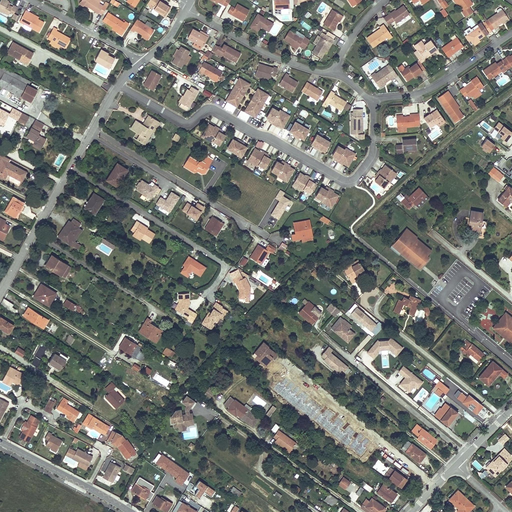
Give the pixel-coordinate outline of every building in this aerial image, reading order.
[(0,0),(0,10),(7,14),(9,11),(12,13),(16,7),(12,5),(11,6),(6,4),(7,1),(5,0),(0,0)] [(107,4),(103,1),(100,5),(97,3),(98,0),(79,0),(77,3),(82,6),(83,4),(85,6),(97,13),(100,15),(107,4)] [(152,8),(151,9),(157,12),(164,17),(169,8),(157,0),(152,0),(149,6),(152,8)] [(289,0),(274,0),(275,9),(290,9),(290,4),(289,0)] [(454,0),(455,1),(455,0),(457,0),(461,5),(466,12),(464,13),(467,17),(474,12),(471,8),(474,5),(470,0),(454,0)] [(227,13),(231,15),(232,13),(244,20),(249,10),(237,4),(234,8),(231,6),(227,13)] [(391,15),(385,19),(390,26),(396,22),(397,24),(411,15),(405,7),(397,12),(392,16),(391,15)] [(36,19),(28,14),(29,12),(24,10),(18,21),(23,23),(29,27),(31,27),(38,31),(43,22),(36,19)] [(494,30),(497,28),(498,30),(501,27),(500,26),(505,22),(511,18),(505,10),(504,10),(500,13),(491,20),(489,21),(488,22),(488,23),(489,24),(494,30)] [(105,23),(112,27),(117,31),(116,32),(120,34),(124,28),(127,24),(124,21),(123,22),(107,12),(102,19),(106,22),(105,23)] [(336,28),(339,23),(342,18),(333,12),(325,26),(335,33),(337,29),(336,28)] [(232,13),(231,15),(243,22),(244,20),(232,13)] [(257,15),(251,26),(259,30),(261,27),(268,32),(273,24),(257,15)] [(136,19),(129,29),(133,31),(134,30),(141,35),(148,39),(153,30),(150,28),(145,25),(144,24),(136,19)] [(276,36),(283,24),(276,20),(269,31),(276,36)] [(489,24),(488,23),(485,25),(491,33),(494,31),(494,30),(489,24)] [(377,35),(376,33),(369,38),(375,47),(388,38),(386,35),(390,32),(385,25),(381,28),(381,29),(382,30),(377,35)] [(485,25),(470,36),(476,44),(491,33),(485,25)] [(54,32),(55,30),(56,29),(52,26),(46,38),(50,40),(54,42),(58,44),(63,47),(69,37),(61,33),(60,35),(54,32)] [(204,35),(198,33),(192,30),(187,39),(202,47),(208,36),(204,34),(204,35)] [(268,44),(272,35),(267,33),(262,42),(268,44)] [(286,43),(293,47),(300,51),(301,48),(307,51),(311,43),(306,40),(305,42),(291,34),(286,43)] [(322,60),(326,53),(331,45),(333,46),(335,42),(326,37),(323,35),(321,39),(322,40),(313,55),(322,60)] [(207,45),(213,48),(217,39),(211,36),(207,45)] [(451,59),(454,56),(466,48),(460,39),(447,47),(444,50),(451,59)] [(441,50),(435,41),(428,46),(425,41),(418,46),(421,51),(418,54),(423,61),(423,62),(424,63),(428,61),(428,60),(427,59),(433,54),(434,56),(441,50)] [(11,43),(6,53),(24,62),(28,57),(30,58),(32,54),(11,43)] [(215,45),(212,51),(222,56),(222,55),(235,63),(239,55),(233,52),(234,50),(223,45),(221,48),(215,45)] [(174,58),(171,63),(180,68),(183,62),(183,61),(187,56),(189,52),(180,47),(178,50),(175,56),(174,58)] [(105,54),(98,51),(94,59),(108,67),(114,57),(106,53),(105,54)] [(510,68),(505,62),(504,60),(500,63),(498,61),(486,70),(492,79),(505,70),(505,71),(510,68)] [(423,61),(420,63),(426,71),(429,69),(424,63),(423,62),(423,61)] [(203,74),(210,77),(216,81),(217,79),(219,76),(220,75),(221,72),(203,62),(197,73),(201,75),(203,74)] [(402,69),(404,72),(410,80),(417,75),(418,76),(426,71),(420,63),(413,69),(411,67),(409,63),(402,69)] [(254,76),(262,78),(263,77),(266,78),(268,74),(271,75),(275,76),(277,68),(273,67),(272,68),(258,64),(254,76)] [(381,76),(377,79),(383,87),(389,83),(394,79),(395,81),(398,78),(402,76),(401,74),(393,64),(390,67),(380,74),(381,76)] [(0,66),(0,69),(29,85),(31,81),(1,65),(0,66)] [(29,85),(0,69),(0,84),(14,92),(16,93),(20,95),(31,101),(37,89),(29,85)] [(150,70),(143,85),(153,90),(160,76),(150,70)] [(286,75),(280,85),(293,92),(299,83),(289,78),(290,77),(286,75)] [(488,86),(481,76),(474,80),(469,84),(470,86),(467,88),(471,94),(473,97),(476,94),(479,98),(485,93),(483,89),(488,86)] [(239,77),(226,100),(237,106),(250,83),(239,77)] [(307,83),(302,91),(318,101),(324,92),(307,83)] [(183,96),(179,102),(189,107),(198,90),(191,86),(189,90),(186,89),(183,96)] [(258,88),(245,111),(256,117),(269,94),(258,88)] [(462,108),(458,102),(459,101),(452,92),(442,98),(460,122),(468,116),(462,108)] [(337,100),(338,98),(334,96),(330,94),(322,107),(326,109),(329,105),(342,113),(347,104),(339,99),(339,101),(337,100)] [(269,121),(272,123),(279,111),(272,107),(267,116),(270,119),(269,121)] [(279,111),(272,123),(276,125),(276,124),(283,128),(290,115),(280,109),(279,111)] [(260,110),(256,117),(260,120),(265,113),(260,110)] [(435,115),(435,114),(428,118),(435,127),(447,118),(442,111),(435,115)] [(29,117),(22,113),(17,122),(25,126),(29,117)] [(352,134),(359,134),(360,139),(365,138),(365,134),(363,134),(363,127),(362,127),(361,121),(363,121),(363,113),(351,113),(352,134)] [(146,126),(142,124),(136,120),(130,128),(140,134),(137,138),(145,143),(153,130),(154,131),(160,122),(148,115),(145,120),(149,122),(146,126)] [(405,118),(398,118),(399,128),(399,133),(409,132),(408,128),(421,127),(420,115),(412,115),(412,117),(405,118)] [(296,137),(297,135),(303,126),(296,122),(290,131),(294,133),(293,135),(296,137)] [(503,125),(499,122),(494,128),(501,134),(500,136),(505,140),(511,132),(511,131),(504,125),(503,125)] [(32,123),(26,136),(29,137),(34,140),(32,144),(40,149),(46,139),(38,134),(41,128),(32,123)] [(213,140),(220,128),(216,126),(216,127),(209,123),(202,136),(212,142),(213,140)] [(299,139),(300,137),(304,139),(309,130),(303,126),(297,135),(296,137),(299,139)] [(223,130),(220,128),(213,140),(220,144),(225,134),(222,132),(223,130)] [(317,150),(318,148),(324,138),(317,134),(312,144),(315,146),(314,148),(317,150)] [(233,138),(227,148),(234,152),(241,140),(238,138),(237,140),(233,138)] [(321,152),(322,150),(325,152),(331,143),(324,138),(318,148),(317,150),(321,152)] [(406,151),(411,151),(418,150),(417,139),(404,140),(405,145),(398,146),(399,154),(406,154),(406,151)] [(487,139),(482,146),(489,152),(495,145),(487,139)] [(244,142),(241,140),(234,152),(241,156),(247,146),(243,144),(244,142)] [(248,159),(258,164),(259,163),(266,152),(266,151),(263,149),(262,150),(256,146),(248,159)] [(335,160),(338,161),(345,150),(338,146),(333,155),(337,157),(335,160)] [(342,163),(342,162),(349,166),(356,154),(350,150),(346,148),(345,150),(338,161),(342,163)] [(266,151),(259,163),(262,165),(266,167),(272,157),(268,155),(269,153),(266,151)] [(26,172),(12,165),(10,164),(11,160),(3,155),(0,153),(0,176),(4,179),(7,173),(21,181),(26,172)] [(183,166),(192,172),(194,168),(196,169),(196,170),(201,174),(205,173),(213,160),(205,155),(202,161),(198,162),(189,156),(183,166)] [(496,160),(494,164),(501,168),(506,159),(503,157),(500,162),(496,160)] [(275,172),(278,174),(285,162),(282,161),(281,163),(277,161),(272,170),(275,172)] [(278,174),(278,176),(287,182),(295,169),(288,165),(289,164),(285,162),(285,163),(278,174)] [(113,172),(108,179),(115,185),(120,177),(122,178),(127,169),(117,163),(112,171),(113,172)] [(389,182),(391,183),(398,174),(386,165),(382,171),(381,170),(378,173),(389,182)] [(504,176),(496,170),(495,171),(493,175),(492,176),(499,182),(504,176)] [(293,185),(303,191),(304,189),(311,177),(307,175),(307,176),(300,172),(293,185)] [(385,188),(389,182),(378,173),(376,176),(378,178),(376,181),(385,188)] [(311,177),(304,189),(310,193),(316,184),(312,181),(314,179),(311,177)] [(150,199),(158,187),(154,185),(152,187),(141,180),(136,189),(142,193),(141,194),(146,197),(146,196),(150,199)] [(509,200),(510,200),(511,201),(511,189),(507,186),(505,189),(506,190),(498,200),(506,206),(509,202),(508,201),(509,200)] [(320,199),(323,201),(330,189),(327,187),(325,189),(322,187),(316,196),(320,199)] [(401,192),(396,197),(408,209),(414,203),(418,208),(430,197),(420,187),(410,196),(407,193),(404,196),(401,192)] [(279,219),(290,200),(283,196),(285,192),(280,189),(275,197),(280,200),(271,214),(279,219)] [(323,201),(322,202),(332,208),(339,195),(333,192),(333,191),(330,189),(329,190),(323,201)] [(171,209),(179,197),(171,192),(166,200),(160,197),(156,204),(165,209),(166,206),(171,209)] [(89,200),(85,207),(94,214),(104,199),(94,193),(92,198),(91,200),(89,200)] [(13,201),(6,212),(14,217),(19,209),(20,209),(24,203),(13,196),(11,199),(13,201)] [(11,199),(4,211),(6,212),(13,201),(11,199)] [(187,202),(182,210),(196,218),(203,206),(197,202),(195,206),(194,207),(191,205),(187,202)] [(183,214),(176,210),(173,216),(179,219),(183,214)] [(471,210),(468,223),(471,223),(470,228),(480,230),(482,216),(483,215),(483,212),(471,210)] [(210,219),(204,229),(214,235),(222,222),(210,215),(208,218),(210,219)] [(331,220),(323,215),(321,219),(328,223),(331,220)] [(4,223),(2,222),(3,220),(0,218),(0,238),(2,239),(9,226),(4,223)] [(81,224),(73,219),(68,225),(65,229),(64,228),(58,236),(76,249),(79,244),(74,240),(72,239),(77,232),(76,231),(78,228),(81,224)] [(294,222),(295,229),(297,229),(298,232),(296,233),(292,233),(294,240),(302,238),(302,241),(314,239),(313,234),(309,235),(308,231),(310,231),(309,225),(311,225),(310,219),(294,222)] [(134,231),(134,232),(142,237),(149,242),(155,233),(147,228),(144,227),(145,225),(137,220),(131,229),(134,231)] [(400,255),(402,252),(402,251),(408,256),(410,254),(423,265),(430,257),(428,256),(432,251),(421,242),(417,239),(418,237),(407,228),(402,234),(401,234),(390,247),(400,255)] [(278,249),(284,251),(287,244),(281,242),(278,249)] [(100,250),(109,254),(112,248),(103,244),(100,250)] [(252,253),(250,252),(248,256),(260,263),(263,265),(267,258),(264,256),(267,250),(270,252),(272,248),(266,244),(264,247),(258,244),(252,253)] [(423,265),(410,254),(408,256),(402,251),(402,252),(421,268),(422,266),(423,265)] [(45,265),(61,275),(68,265),(51,255),(45,265)] [(185,266),(181,272),(188,276),(192,270),(200,276),(206,267),(197,262),(196,264),(191,261),(192,259),(189,257),(184,265),(185,266)] [(358,260),(348,266),(349,269),(352,267),(351,266),(359,261),(358,260)] [(323,271),(325,268),(326,269),(329,265),(324,261),(321,265),(319,267),(323,271)] [(349,269),(348,266),(344,269),(352,283),(356,281),(354,277),(357,275),(356,274),(364,269),(359,261),(351,266),(352,267),(349,269)] [(68,265),(61,275),(64,277),(71,267),(68,265)] [(314,268),(313,269),(310,273),(314,277),(318,273),(319,272),(314,268)] [(241,275),(238,269),(230,273),(233,279),(241,275)] [(269,285),(268,286),(273,289),(277,281),(261,273),(257,280),(269,285)] [(248,284),(245,277),(242,279),(241,275),(233,279),(234,282),(236,282),(238,287),(239,290),(241,290),(241,291),(241,298),(243,298),(246,298),(250,299),(250,298),(250,291),(250,288),(248,284)] [(36,292),(34,296),(47,304),(54,292),(41,284),(38,288),(40,289),(38,292),(36,292)] [(54,292),(47,304),(49,305),(56,293),(54,292)] [(190,303),(190,292),(179,293),(180,301),(181,301),(181,302),(178,309),(184,313),(185,313),(184,314),(188,316),(192,310),(189,308),(188,308),(190,303)] [(402,300),(399,299),(394,311),(399,313),(404,304),(410,307),(408,313),(413,315),(420,299),(411,295),(409,299),(404,297),(402,300)] [(3,298),(0,304),(9,310),(11,307),(13,304),(10,303),(3,298)] [(309,302),(305,299),(303,301),(306,304),(299,312),(311,323),(315,318),(316,319),(319,315),(312,309),(315,306),(309,301),(309,302)] [(67,300),(65,304),(73,309),(75,305),(67,300)] [(228,311),(222,307),(223,306),(216,302),(215,304),(212,308),(213,309),(211,313),(210,314),(211,314),(210,317),(208,316),(206,317),(202,324),(208,327),(212,325),(213,324),(215,320),(216,321),(217,321),(219,317),(223,319),(228,311)] [(335,307),(332,304),(327,310),(330,312),(335,307)] [(28,307),(23,315),(43,328),(48,320),(28,307)] [(340,311),(335,307),(330,312),(335,317),(340,311)] [(376,335),(384,325),(379,321),(376,325),(357,307),(352,314),(366,326),(365,327),(370,332),(371,331),(376,335)] [(198,313),(192,310),(188,316),(194,320),(198,313)] [(511,317),(506,313),(495,326),(511,339),(511,340),(511,350),(509,354),(511,355),(511,317)] [(1,317),(0,317),(0,327),(9,333),(14,325),(1,317)] [(341,322),(343,320),(341,317),(331,328),(347,341),(351,336),(352,337),(355,334),(349,329),(341,322)] [(160,335),(157,334),(160,329),(149,322),(151,320),(147,318),(139,331),(156,341),(160,335)] [(351,326),(343,320),(341,322),(349,329),(351,326)] [(511,343),(511,340),(511,339),(495,326),(494,328),(511,343)] [(396,355),(403,347),(390,337),(388,340),(379,341),(389,348),(396,355)] [(125,338),(120,347),(123,349),(128,352),(135,357),(140,347),(125,338)] [(379,341),(378,340),(367,352),(373,357),(378,352),(377,351),(379,348),(380,349),(389,348),(379,341)] [(454,345),(452,348),(457,352),(460,350),(468,357),(470,354),(478,361),(484,354),(466,340),(461,346),(460,346),(461,345),(459,343),(458,344),(457,343),(455,345),(456,346),(456,347),(454,345)] [(263,364),(271,356),(273,357),(274,358),(277,355),(268,347),(268,346),(264,343),(255,352),(258,355),(256,358),(263,364)] [(14,352),(22,357),(26,351),(17,346),(14,352)] [(162,353),(168,356),(171,351),(166,347),(162,353)] [(342,375),(349,367),(331,352),(333,350),(330,347),(322,356),(326,358),(325,360),(342,375)] [(66,360),(54,353),(49,362),(60,369),(66,360)] [(273,357),(271,356),(263,364),(265,366),(273,357)] [(501,369),(492,361),(479,377),(486,383),(492,376),(494,377),(501,369)] [(146,366),(143,372),(149,374),(152,369),(146,366)] [(403,374),(407,369),(403,366),(399,371),(403,374)] [(10,385),(12,381),(13,380),(19,382),(23,385),(27,376),(9,367),(2,381),(10,385)] [(423,382),(410,371),(406,377),(400,384),(408,390),(413,383),(419,387),(423,382)] [(449,388),(439,380),(435,385),(445,393),(449,388)] [(112,381),(105,388),(108,391),(115,384),(112,381)] [(413,383),(408,390),(410,391),(415,385),(418,388),(419,387),(413,383)] [(113,389),(105,396),(108,399),(109,398),(113,403),(117,408),(124,401),(113,389)] [(483,406),(469,395),(467,397),(461,393),(457,398),(476,413),(483,406)] [(186,395),(182,402),(186,405),(190,407),(192,409),(197,403),(186,395)] [(244,406),(230,396),(224,404),(229,408),(227,409),(236,415),(237,414),(252,425),(258,417),(250,411),(244,406)] [(0,398),(0,419),(9,403),(0,398)] [(49,399),(46,405),(52,408),(55,402),(49,399)] [(56,408),(67,416),(70,417),(69,419),(74,422),(80,413),(61,400),(56,408)] [(449,424),(457,413),(445,403),(441,408),(446,412),(441,419),(445,423),(446,421),(449,424)] [(271,404),(265,413),(270,416),(276,407),(271,404)] [(52,408),(46,405),(43,410),(50,413),(52,408)] [(190,425),(194,424),(192,413),(189,413),(189,409),(190,407),(186,405),(185,407),(186,414),(181,415),(182,417),(188,416),(190,425)] [(477,413),(482,417),(488,410),(484,406),(477,413)] [(441,419),(446,412),(441,408),(436,415),(441,419)] [(190,425),(188,416),(182,417),(181,415),(180,409),(175,410),(170,417),(171,422),(173,422),(174,427),(179,426),(179,431),(186,430),(185,425),(190,425)] [(459,414),(457,413),(449,424),(446,421),(445,423),(449,426),(459,414)] [(105,434),(110,427),(88,414),(82,423),(87,426),(88,425),(93,428),(101,433),(101,432),(105,434)] [(25,421),(22,426),(24,427),(23,430),(19,437),(29,442),(36,427),(35,426),(37,423),(28,419),(27,422),(25,421)] [(430,448),(433,444),(432,444),(436,439),(417,424),(412,431),(419,436),(417,438),(430,448)] [(290,452),(291,450),(298,455),(303,448),(278,430),(273,437),(277,439),(275,441),(290,452)] [(45,445),(51,448),(56,451),(62,441),(51,435),(51,434),(48,432),(45,439),(48,441),(45,445)] [(502,445),(509,438),(505,433),(497,440),(502,445)] [(127,439),(117,446),(121,451),(122,450),(125,454),(124,455),(127,458),(136,452),(127,439)] [(425,453),(413,444),(408,440),(402,449),(406,452),(420,462),(422,459),(421,458),(425,453)] [(77,449),(70,445),(69,448),(73,450),(69,457),(72,458),(77,449)] [(342,446),(341,448),(349,454),(351,452),(342,446)] [(505,448),(502,451),(509,458),(511,455),(505,448)] [(72,458),(79,462),(88,466),(93,456),(77,449),(72,458)] [(509,458),(502,451),(495,458),(496,459),(487,468),(496,476),(511,460),(509,458)] [(181,472),(183,469),(159,452),(153,460),(159,464),(160,463),(164,465),(162,467),(176,476),(174,479),(181,484),(186,476),(181,472)] [(341,467),(327,457),(325,459),(327,461),(339,470),(341,467)] [(496,459),(495,458),(486,467),(487,468),(496,459)] [(471,463),(479,471),(483,467),(475,459),(471,463)] [(111,462),(103,477),(113,482),(121,467),(111,462)] [(125,464),(123,470),(131,473),(134,468),(125,464)] [(407,480),(391,467),(385,475),(401,487),(407,480)] [(350,482),(343,477),(338,484),(345,489),(350,482)] [(214,491),(198,480),(195,485),(198,488),(194,494),(199,497),(203,491),(210,496),(214,491)] [(371,488),(362,482),(359,485),(361,486),(365,488),(369,491),(371,488)] [(141,487),(139,486),(135,483),(131,490),(145,498),(150,490),(142,485),(141,487)] [(380,486),(376,491),(378,492),(391,502),(397,494),(384,484),(381,487),(380,486)] [(233,486),(230,490),(239,496),(242,492),(233,486)] [(365,488),(361,486),(356,493),(359,495),(365,488)] [(450,500),(453,503),(454,502),(460,508),(459,509),(457,511),(468,511),(474,506),(458,491),(450,500)] [(338,500),(332,495),(329,499),(327,502),(333,506),(338,500)] [(162,499),(160,498),(157,496),(152,503),(167,511),(172,503),(164,498),(162,499)] [(366,499),(362,505),(372,511),(381,511),(385,508),(372,498),(370,502),(366,499)]
